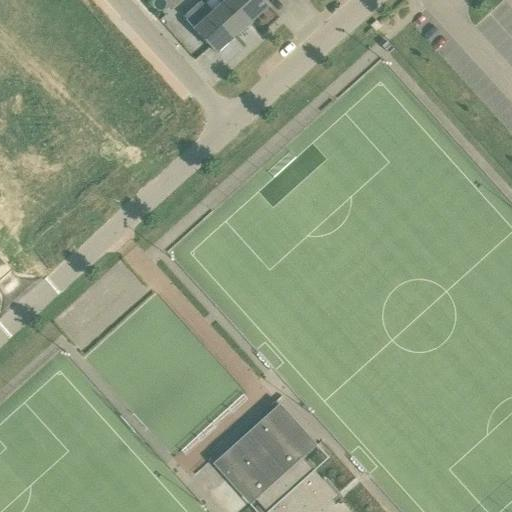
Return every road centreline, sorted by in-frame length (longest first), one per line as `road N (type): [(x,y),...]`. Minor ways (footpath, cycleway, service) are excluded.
road 1 (residential): [(230,126),(29,306)]
road 2 (residential): [(370,0),(230,126)]
road 3 (residential): [(230,126),(115,0)]
